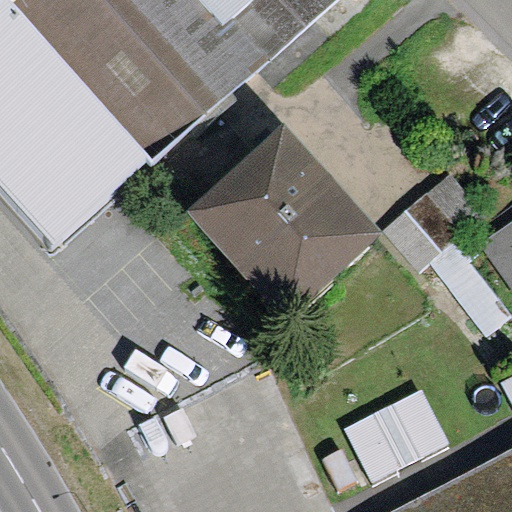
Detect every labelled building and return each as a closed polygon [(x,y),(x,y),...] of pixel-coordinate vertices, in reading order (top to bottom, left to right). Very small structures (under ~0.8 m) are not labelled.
[(357,0),(20,0),(0,17),(0,207),(47,263),(357,0)] [(291,151),(197,231),(291,342),(385,262),(291,151)] [(476,217),(446,183),(386,237),(416,271),(476,217)] [(511,230),(487,243),(511,295),(511,230)] [(351,433),(377,486),(455,449),(429,395),(351,433)] [(511,511),(511,462),(416,511),(511,511)]
